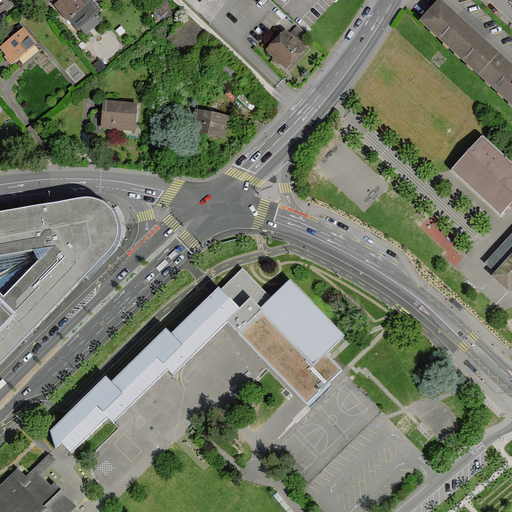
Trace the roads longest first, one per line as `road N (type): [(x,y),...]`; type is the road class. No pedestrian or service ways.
road 1 (secondary): [(0,417),(184,247),(220,203)]
road 2 (tertiary): [(305,226),(401,278),(511,381)]
road 3 (secondary): [(145,246),(0,393)]
road 4 (secondary): [(393,0),(286,138)]
road 5 (residential): [(511,427),(405,511)]
